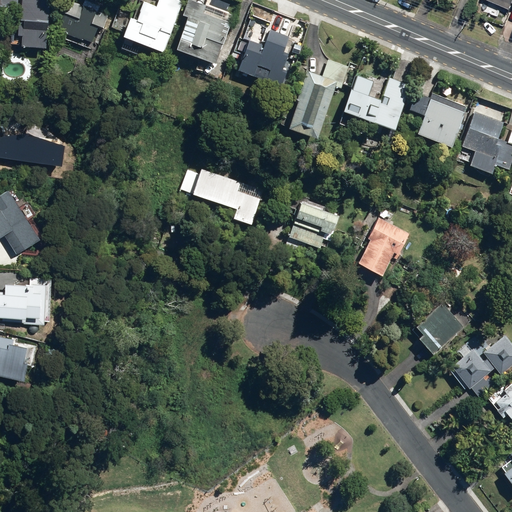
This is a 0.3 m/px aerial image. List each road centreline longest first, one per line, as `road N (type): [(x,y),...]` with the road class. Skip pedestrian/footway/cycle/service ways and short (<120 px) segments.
road 1 (residential): [(467,511),(362,377),(267,317)]
road 2 (tertiary): [(511,77),(331,0)]
